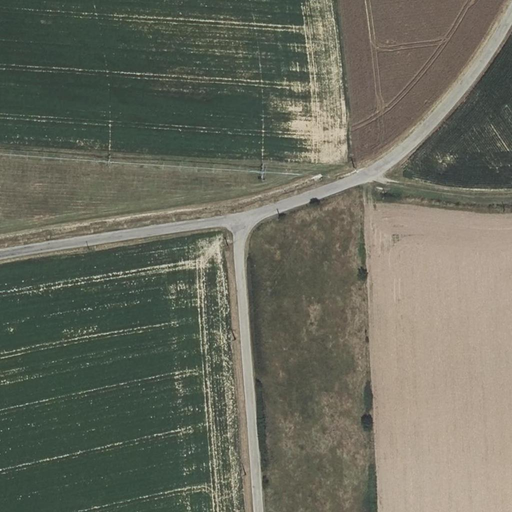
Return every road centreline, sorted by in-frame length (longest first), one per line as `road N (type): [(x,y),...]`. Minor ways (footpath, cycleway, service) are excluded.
road 1 (unclassified): [(511,8),(478,65),(406,147),(370,172),(238,220)]
road 2 (unclassified): [(238,220),(260,511)]
road 3 (unclassified): [(238,220),(0,261)]
road 4 (track): [(370,172),(430,191),(511,197)]
